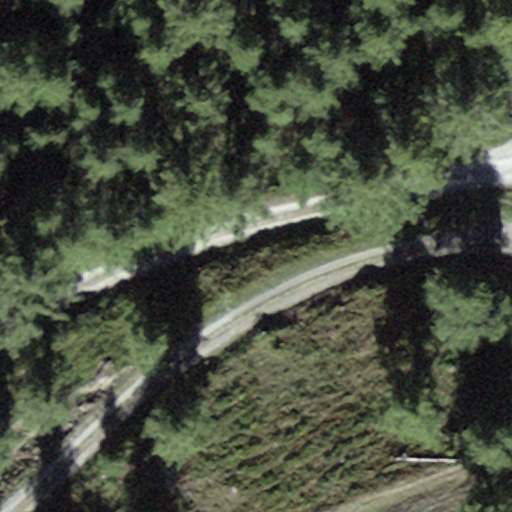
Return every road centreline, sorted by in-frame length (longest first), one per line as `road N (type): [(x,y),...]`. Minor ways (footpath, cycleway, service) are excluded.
road 1 (track): [(0,377),(95,308),(224,250),(511,173)]
road 2 (track): [(511,246),(302,315),(152,420),(54,511)]
